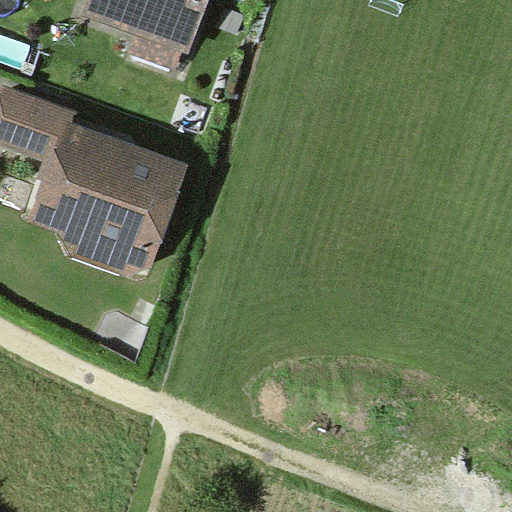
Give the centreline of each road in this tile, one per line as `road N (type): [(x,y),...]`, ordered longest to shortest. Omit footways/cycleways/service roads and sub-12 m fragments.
road 1 (track): [(411,511),(174,417)]
road 2 (track): [(0,337),(174,417)]
